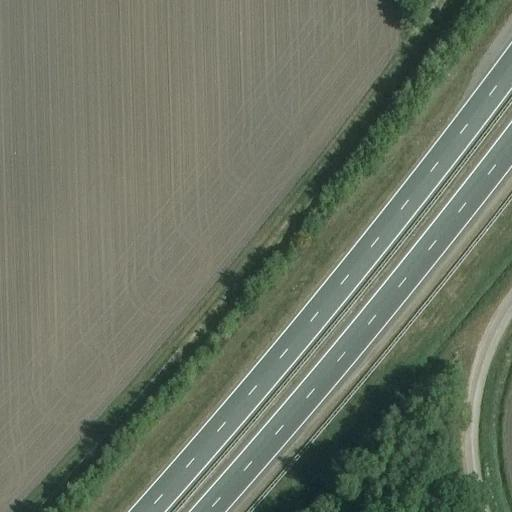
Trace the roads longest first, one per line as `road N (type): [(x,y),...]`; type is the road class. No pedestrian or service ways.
road 1 (track): [(438,0),(420,31),(7,511)]
road 2 (trunk): [(511,63),(312,322),(146,511)]
road 3 (trunk): [(208,511),(511,142)]
road 4 (unclassified): [(481,511),(470,413),(480,364),(511,303)]
